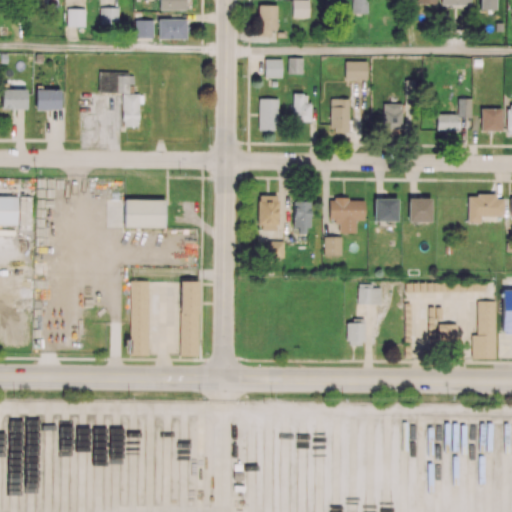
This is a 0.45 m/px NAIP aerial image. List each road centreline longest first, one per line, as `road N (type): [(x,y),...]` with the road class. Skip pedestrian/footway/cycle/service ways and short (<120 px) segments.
road 1 (secondary): [(511,381),(0,375)]
road 2 (tertiary): [(226,0),(223,378)]
road 3 (residential): [(511,163),(225,161)]
road 4 (residential): [(225,161),(0,158)]
